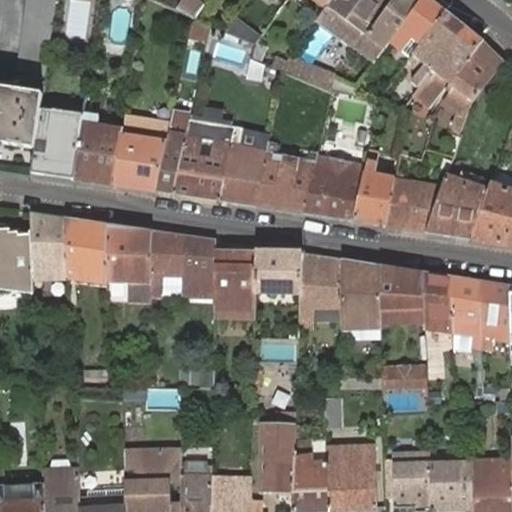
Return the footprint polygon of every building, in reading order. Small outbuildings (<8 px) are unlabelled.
[(27,0),(19,71),(46,74),(56,0),(27,0)] [(151,0),(194,19),(196,20),(197,19),(210,0),(151,0)] [(393,0),(331,0),(326,8),(320,17),(319,18),(359,47),(369,33),(393,0)] [(411,8),(399,0),(393,0),(369,33),(384,45),(411,8)] [(446,12),(431,0),(423,0),(392,43),(403,52),(411,59),(414,55),(421,45),(446,12)] [(465,27),(446,12),(421,45),(414,55),(411,59),(409,61),(408,64),(411,67),(420,73),(412,84),(420,89),(423,85),(427,79),(433,71),(465,27)] [(262,38),(236,18),(226,33),(256,46),(262,38)] [(208,41),(211,26),(193,22),(190,37),(208,41)] [(484,42),(465,27),(433,71),(427,79),(423,85),(420,89),(413,98),(429,110),(443,92),(446,94),(448,91),(452,85),(484,42)] [(504,62),(484,42),(452,85),(448,91),(452,94),(445,102),(458,113),(452,131),(453,132),(460,136),(473,101),(474,103),(504,62)] [(250,58),(244,77),(260,82),(266,64),(250,58)] [(335,80),(289,60),(287,65),(286,74),(299,81),(332,94),(333,91),(335,80)] [(299,81),(286,74),(283,84),(295,89),(299,81)] [(354,88),(335,80),(333,91),(349,99),(354,88)] [(0,87),(14,90),(14,84),(0,81),(0,87)] [(0,143),(6,145),(35,149),(41,111),(43,94),(14,90),(0,87),(0,143)] [(189,127),(187,138),(232,145),(235,128),(221,126),(223,111),(205,108),(202,123),(191,121),(189,127)] [(32,174),(73,180),(82,125),(83,123),(53,119),(54,112),(41,111),(35,149),(32,174)] [(157,191),(174,194),(182,155),(187,138),(189,127),(190,121),(192,114),(174,111),(170,126),(167,144),(165,152),(157,191)] [(53,119),(83,123),(83,120),(83,116),(79,116),(54,112),(53,119)] [(82,125),(98,128),(99,120),(89,118),(88,120),(83,120),(83,123),(82,125)] [(116,186),(157,191),(165,152),(167,144),(170,126),(160,124),(158,142),(123,137),(116,186)] [(123,137),(123,131),(98,128),(82,125),(73,180),(116,186),(123,137)] [(235,146),(268,152),(271,142),(272,136),(239,129),(235,146)] [(453,132),(447,150),(456,153),(462,137),(460,136),(453,132)] [(221,202),(233,145),(187,138),(182,155),(174,194),(221,202)] [(318,158),(319,153),(271,142),(268,152),(256,207),(305,215),(318,158)] [(268,152),(233,145),(221,202),(256,207),(268,152)] [(379,154),(370,152),(367,163),(367,165),(365,174),(355,222),(385,227),(396,180),(375,176),(377,165),(379,154)] [(305,215),(355,222),(365,174),(367,165),(367,163),(352,159),(350,168),(317,161),(305,215)] [(459,180),(458,183),(484,191),(487,180),(462,172),(461,174),(459,180)] [(458,183),(447,179),(443,189),(428,234),(474,241),(489,193),(492,185),(493,182),(487,180),(484,191),(458,183)] [(443,189),(396,180),(385,227),(428,234),(443,189)] [(489,193),(474,241),(511,246),(511,191),(492,185),(489,193)] [(61,295),(70,294),(69,282),(69,279),(69,275),(67,220),(32,214),(32,232),(34,280),(41,280),(41,272),(62,271),(62,279),(60,279),(61,295)] [(91,286),(108,288),(109,281),(108,280),(108,226),(67,220),(69,275),(91,278),(91,284),(91,286)] [(151,295),(152,281),(153,232),(108,226),(108,280),(128,281),(128,301),(151,302),(151,295)] [(0,288),(34,289),(34,280),(32,232),(31,232),(30,236),(27,236),(27,233),(10,234),(10,230),(0,231),(0,288)] [(183,296),(201,296),(203,240),(153,232),(152,281),(151,295),(163,295),(163,276),(184,277),(183,296)] [(216,297),(217,252),(217,241),(203,240),(201,296),(216,297)] [(256,309),(256,294),(257,253),(217,252),(216,297),(216,308),(256,309)] [(301,295),(302,254),(257,253),(256,294),(272,294),(272,302),(289,303),(289,295),(301,295)] [(301,295),(300,329),(312,329),(313,322),(313,308),(342,309),(343,260),(302,254),(301,295)] [(382,329),(381,266),(343,260),(342,309),(342,323),(342,331),(342,337),(342,341),(382,340),(382,336),(382,329)] [(41,280),(60,279),(62,279),(62,271),(41,272),(41,280)] [(455,334),(453,277),(425,273),(426,329),(455,334)] [(76,283),(91,286),(91,284),(91,278),(69,275),(69,279),(69,282),(76,283)] [(163,276),(163,295),(183,296),(184,277),(163,276)] [(475,349),(483,350),(483,338),(481,282),(453,277),(455,334),(461,335),(476,337),(475,349)] [(483,338),(511,342),(509,287),(481,282),(483,338)] [(216,308),(216,319),(222,319),(255,320),(256,320),(256,309),(216,308)] [(313,322),(342,323),(342,309),(313,308),(313,322)] [(461,335),(455,334),(456,351),(474,353),(475,349),(476,337),(461,335)] [(483,350),(511,354),(511,342),(483,338),(483,350)] [(383,381),(383,391),(411,390),(423,390),(423,396),(429,395),(429,394),(428,366),(383,368),(383,381)] [(179,368),(179,385),(211,386),(211,369),(179,368)] [(263,371),(254,371),(254,385),(263,385),(263,371)] [(341,380),(341,388),(341,391),(383,391),(383,381),(341,380)] [(329,389),(329,399),(339,399),(341,399),(341,391),(341,388),(329,388),(329,389)] [(511,400),(511,394),(511,389),(501,390),(502,401),(511,400)] [(429,394),(429,395),(429,404),(447,404),(447,393),(429,394)] [(329,399),(325,399),(326,428),(339,427),(339,399),(329,399)] [(511,401),(502,402),(495,403),(495,413),(511,412),(511,401)] [(280,426),(263,426),(261,493),(293,493),(294,493),(295,459),(295,444),(295,427),(296,414),(279,414),(280,426)] [(310,443),(295,444),(295,459),(294,493),(293,493),(293,511),(328,511),(327,464),(312,465),(311,458),(311,445),(310,443)] [(326,445),(311,445),(311,458),(312,465),(327,464),(327,450),(326,450),(326,445)] [(377,511),(377,510),(375,448),(327,450),(327,464),(328,511),(377,511)] [(511,450),(473,451),(474,460),(474,461),(511,460),(511,450)] [(182,451),(125,452),(125,456),(137,457),(137,469),(151,469),(153,469),(153,483),(160,483),(160,472),(161,472),(171,472),(172,485),(182,484),(182,468),(183,468),(182,451)] [(431,461),(432,511),(437,511),(475,511),(474,461),(474,460),(444,460),(443,451),(431,451),(431,454),(431,461)] [(432,511),(431,461),(431,454),(393,455),(395,509),(415,508),(415,511),(432,511)] [(126,469),(126,499),(127,508),(126,511),(172,511),(171,472),(161,472),(160,472),(160,483),(153,483),(153,469),(151,469),(137,469),(137,457),(125,456),(126,469)] [(0,459),(0,511),(45,511),(44,485),(35,486),(5,487),(3,459),(0,459)] [(511,511),(511,460),(474,461),(475,511),(474,511),(511,511)] [(187,462),(187,468),(189,468),(189,476),(206,476),(206,467),(208,468),(208,462),(187,462)] [(44,472),(44,485),(45,511),(80,511),(81,511),(80,501),(79,471),(72,471),(69,465),(53,466),(50,472),(44,472)] [(182,511),(211,511),(212,488),(213,468),(208,468),(206,467),(206,476),(189,476),(189,468),(187,468),(183,468),(182,468),(182,484),(182,505),(182,511)] [(212,488),(211,511),(251,511),(252,502),(252,481),(245,481),(245,488),(245,499),(219,499),(219,488),(212,488)] [(245,488),(219,488),(219,499),(245,499),(245,488)] [(81,511),(80,511),(126,511),(127,508),(126,499),(80,501),(81,511)] [(261,511),(262,503),(252,502),(251,511),(261,511)]
